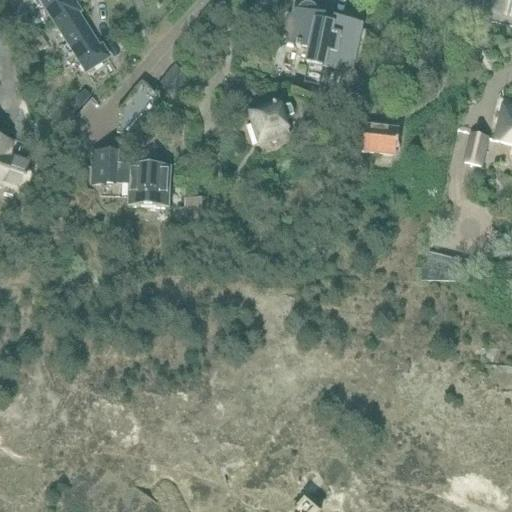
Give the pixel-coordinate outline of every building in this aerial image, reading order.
[(22,7),(20,5),(17,0),(7,0),(15,11),(22,7)] [(69,0),(31,0),(38,9),(43,6),(63,38),(82,26),(76,16),(78,14),(69,0)] [(352,74),(363,28),(317,17),(317,14),(316,11),(313,8),(310,6),(306,6),(303,7),(300,10),(299,13),(295,12),(293,19),(289,18),(285,37),(289,38),(287,45),(298,47),(297,49),(301,50),(302,48),(310,51),(307,65),(348,74),(348,73),(352,74)] [(20,20),(27,15),(22,7),(15,11),(20,20)] [(98,51),(91,39),(82,26),(63,38),(69,47),(63,51),(69,61),(75,57),(85,74),(107,59),(101,49),(98,51)] [(41,53),(48,49),(41,38),(34,43),(41,53)] [(179,110),(198,87),(175,67),(155,91),(179,110)] [(129,135),(161,99),(143,84),(119,111),(117,135),(129,135)] [(84,92),(70,107),(77,113),(91,99),(84,92)] [(280,105),(276,106),(276,104),(270,106),(271,108),(265,110),(264,111),(263,112),(263,113),(264,116),(259,117),(258,115),(258,114),(257,114),(256,113),(254,114),(253,115),(253,116),(253,117),(253,118),(259,136),(255,137),(257,145),(261,143),(262,145),(290,136),(286,123),(295,117),(295,112),(292,107),(281,108),(280,105)] [(511,147),(511,109),(503,107),(495,143),(511,147)] [(396,158),(399,132),(364,128),(361,155),(396,158)] [(481,169),(488,141),(471,137),(465,165),(481,169)] [(0,142),(0,185),(23,194),(33,169),(6,159),(11,147),(0,142)] [(129,202),(130,171),(120,171),(118,171),(119,160),(119,156),(113,156),(111,156),(98,156),(95,156),(92,156),(92,158),(91,179),(91,187),(101,188),(100,201),(129,202)] [(169,211),(171,170),(130,169),(130,171),(129,202),(129,209),(169,211)] [(187,201),(186,230),(208,231),(208,201),(187,201)] [(455,283),(460,263),(428,254),(421,282),(455,283)] [(287,470),(269,508),(275,511),(361,511),(348,499),(326,441),(287,470)]
